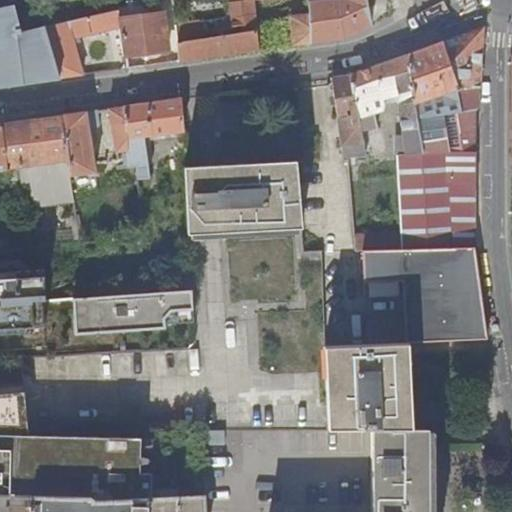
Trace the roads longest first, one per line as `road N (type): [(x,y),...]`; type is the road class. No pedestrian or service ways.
road 1 (residential): [(463,0),(338,57),(0,103)]
road 2 (residential): [(494,0),(495,262),(511,376)]
